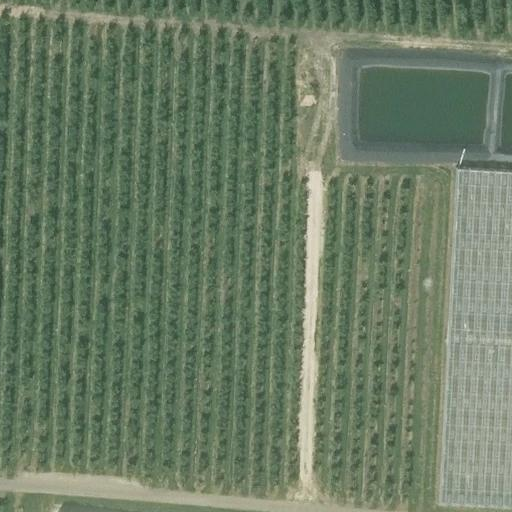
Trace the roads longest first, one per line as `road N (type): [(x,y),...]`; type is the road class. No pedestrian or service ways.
road 1 (track): [(511,49),(93,19)]
road 2 (unclassified): [(0,486),(309,511)]
